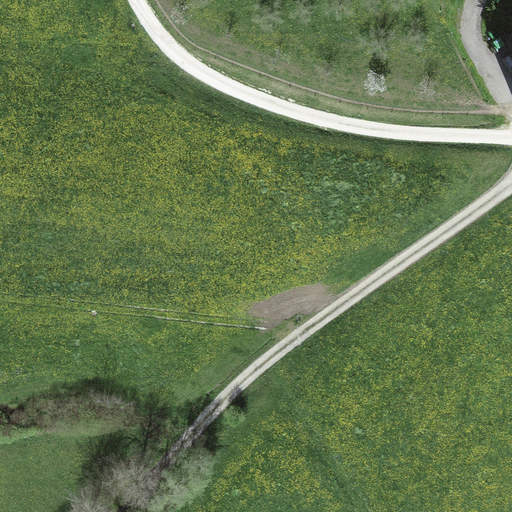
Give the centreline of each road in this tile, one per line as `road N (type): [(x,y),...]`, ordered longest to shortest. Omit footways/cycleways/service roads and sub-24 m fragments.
road 1 (track): [(511,179),(300,332),(192,428),(120,511)]
road 2 (track): [(136,0),(188,63),(262,99),(377,127),(511,138)]
